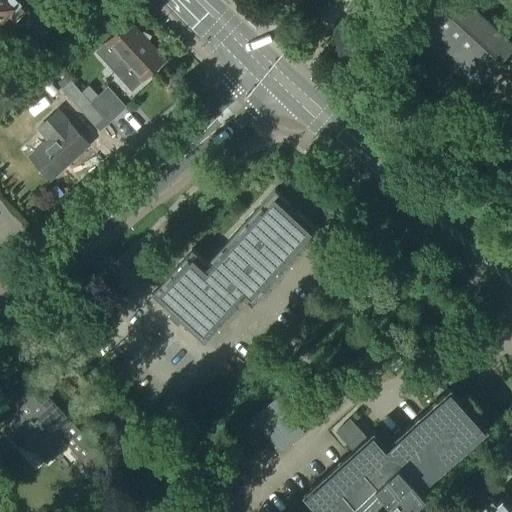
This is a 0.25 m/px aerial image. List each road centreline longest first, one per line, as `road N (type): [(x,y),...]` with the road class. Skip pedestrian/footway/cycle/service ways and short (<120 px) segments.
road 1 (primary): [(511,285),(271,72)]
road 2 (tertiary): [(83,241),(271,72)]
road 3 (residential): [(83,241),(206,358)]
